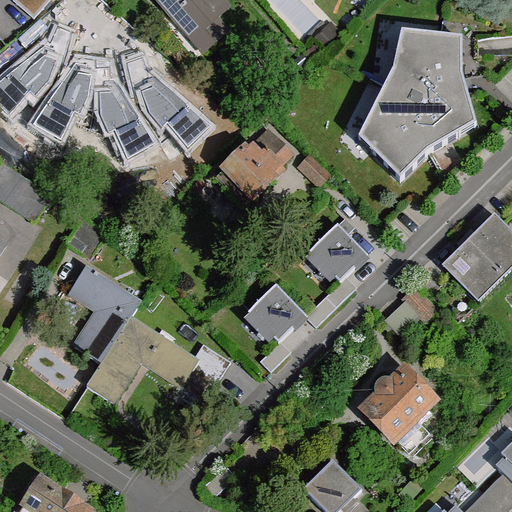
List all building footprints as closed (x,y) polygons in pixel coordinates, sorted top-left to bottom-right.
[(18,0),(39,16),(51,0),(18,0)] [(233,11),(223,0),(151,0),(202,58),(232,32),(221,20),(233,11)] [(113,20),(61,80),(96,111),(135,67),(125,58),(138,43),(113,20)] [(394,88),(358,156),(402,199),(431,169),(478,142),(463,91),(464,54),(403,46),(394,88)] [(373,80),(350,131),(365,138),(388,86),(373,80)] [(294,164),(262,134),(221,177),(253,207),(294,164)] [(0,167),(0,194),(32,221),(52,196),(7,159),(0,167)] [(511,234),(496,219),(445,270),(480,305),(511,272),(511,234)] [(367,257),(337,228),(310,256),(340,285),(367,257)] [(0,260),(8,248),(0,242),(0,260)] [(141,309),(85,271),(66,299),(95,318),(73,349),(101,368),(87,389),(119,410),(145,371),(177,393),(195,365),(132,322),(141,309)] [(277,345),(305,318),(276,289),(248,317),(277,345)] [(406,366),(357,412),(392,449),(441,403),(406,366)] [(511,485),(511,446),(501,457),(504,460),(495,469),(511,485)] [(339,511),(360,490),(333,464),(303,495),(321,511),(339,511)] [(94,511),(95,511),(39,476),(17,511),(19,511),(94,511)]
